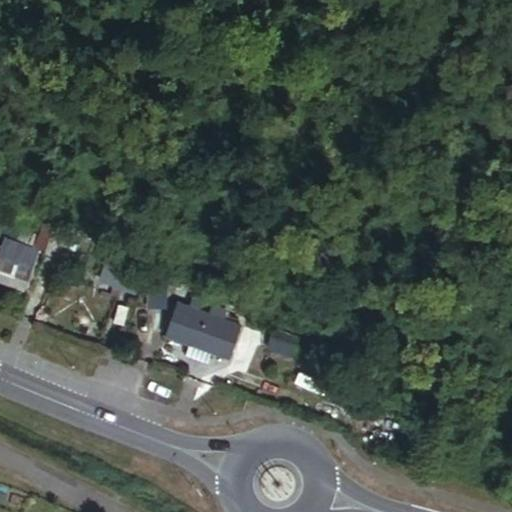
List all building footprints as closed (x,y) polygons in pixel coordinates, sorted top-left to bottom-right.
[(60,259),(69,233),(47,225),(38,249),(47,252),(46,254),(60,259)] [(0,281),(24,290),(38,252),(5,240),(0,254),(0,281)] [(143,270),(109,258),(100,281),(135,294),(143,270)] [(166,277),(150,277),(149,309),(165,309),(166,277)] [(229,359),(241,327),(223,321),(226,312),(214,308),(211,316),(200,312),(203,304),(193,300),(190,308),(179,304),(167,336),(229,359)] [(275,332),(269,349),(312,364),(318,347),(275,332)]
